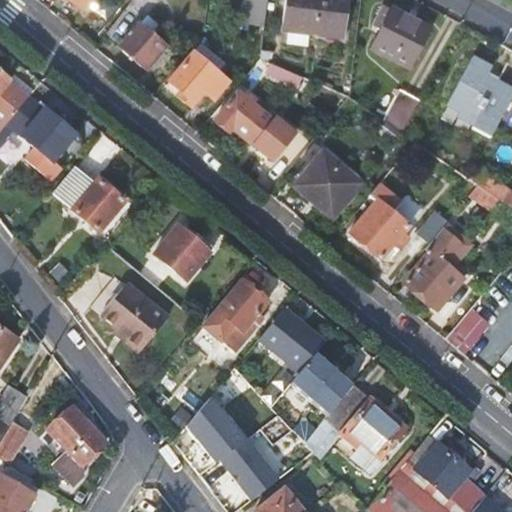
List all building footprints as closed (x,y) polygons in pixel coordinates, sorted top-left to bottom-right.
[(59,0),(61,1),(61,0),(65,0),(84,15),(95,0),(59,0)] [(243,0),(240,22),(262,26),(265,0),(243,0)] [(285,0),(281,32),(344,41),(349,0),(285,0)] [(385,31),(375,49),(396,60),(411,68),(431,31),(388,8),(378,28),(385,31)] [(139,24),(119,48),(146,71),(166,46),(139,24)] [(259,49),(258,59),(267,63),(269,50),(259,49)] [(372,54),(393,65),(396,60),(375,49),(372,54)] [(193,51),(165,85),(191,106),(204,91),(208,95),(213,89),(216,92),(227,79),(193,51)] [(473,54),(446,104),(460,111),(458,116),(473,125),(470,130),(489,140),(511,96),(511,89),(486,75),(492,65),(473,54)] [(258,59),(244,76),(254,84),(270,64),(267,63),(258,59)] [(0,132),(27,99),(0,75),(0,132)] [(292,82),(302,86),(305,80),(295,75),(292,82)] [(399,91),(383,122),(400,135),(418,102),(399,91)] [(239,94),(215,123),(231,135),(234,131),(274,162),(296,136),(276,120),(274,122),(255,107),(258,102),(253,98),(249,103),(239,94)] [(27,99),(0,132),(6,138),(12,131),(17,135),(28,145),(19,157),(45,179),(55,166),(52,164),(74,137),(27,99)] [(406,154),(416,161),(424,151),(415,144),(406,154)] [(324,153),(295,186),(333,219),(362,185),(324,153)] [(51,196),(97,234),(123,204),(94,180),(90,186),(72,171),(51,196)] [(477,187),(491,197),(500,203),(509,191),(486,175),(477,187)] [(477,187),(468,199),(481,208),(491,197),(477,187)] [(383,197),(399,210),(404,205),(388,192),(383,197)] [(383,197),(351,235),(383,261),(395,246),(401,251),(411,240),(405,235),(415,223),(399,210),(383,197)] [(177,224),(151,255),(184,283),(213,249),(196,234),(193,237),(177,224)] [(428,252),(402,282),(435,310),(461,279),(447,266),(464,246),(444,228),(425,250),(428,252)] [(239,284),(201,331),(232,356),(262,321),(256,317),(266,306),(239,284)] [(125,289),(101,318),(123,337),(120,341),(138,355),(165,322),(125,289)] [(314,355),(323,344),(282,310),(257,341),(298,375),(305,366),(314,355)] [(0,364),(16,341),(0,329),(0,364)] [(289,386),(325,417),(351,387),(314,355),(305,366),(298,375),(292,381),(289,386)] [(8,386),(0,399),(0,419),(8,425),(25,397),(8,386)] [(322,421),(325,423),(308,444),(318,452),(335,431),(377,465),(404,431),(351,387),(325,417),(322,421)] [(234,392),(219,410),(246,431),(261,413),(234,392)] [(104,446),(71,410),(48,432),(68,453),(54,466),(72,486),(82,477),(82,466),(104,446)] [(8,425),(0,437),(0,459),(5,462),(22,433),(8,425)] [(367,508),(370,511),(441,511),(408,484),(416,475),(447,500),(459,485),(469,473),(426,437),(367,508)] [(469,473),(459,485),(467,491),(480,475),(473,470),(469,473)] [(0,511),(25,511),(36,496),(0,474),(0,511)] [(254,511),(299,511),(282,490),(254,511)] [(471,511),(491,511),(480,502),(471,511)]
